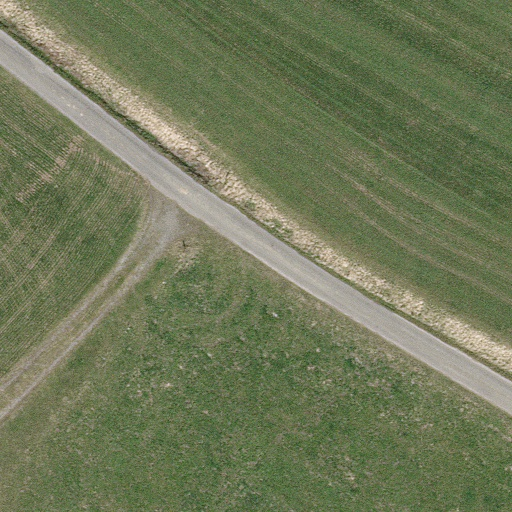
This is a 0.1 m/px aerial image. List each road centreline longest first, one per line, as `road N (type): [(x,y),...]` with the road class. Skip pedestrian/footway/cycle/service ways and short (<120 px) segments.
road 1 (unclassified): [(0,48),(236,233),(511,401)]
road 2 (track): [(0,398),(192,201)]
